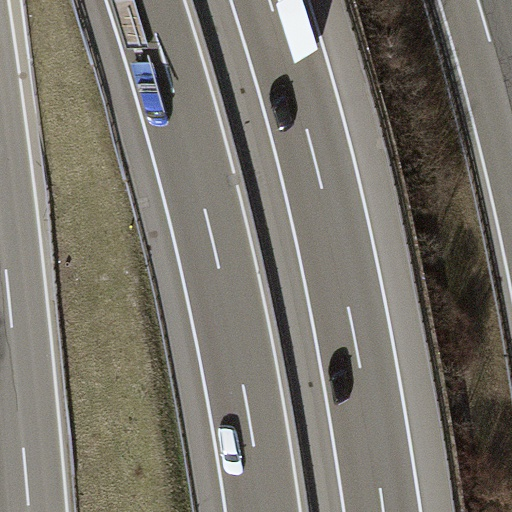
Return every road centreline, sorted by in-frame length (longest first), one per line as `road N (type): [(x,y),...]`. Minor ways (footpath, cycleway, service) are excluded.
road 1 (motorway): [(147,0),(213,238),(263,511)]
road 2 (motorway): [(385,511),(355,335),(270,0)]
road 3 (motorway): [(0,210),(30,511)]
road 4 (motorway): [(511,123),(479,0)]
